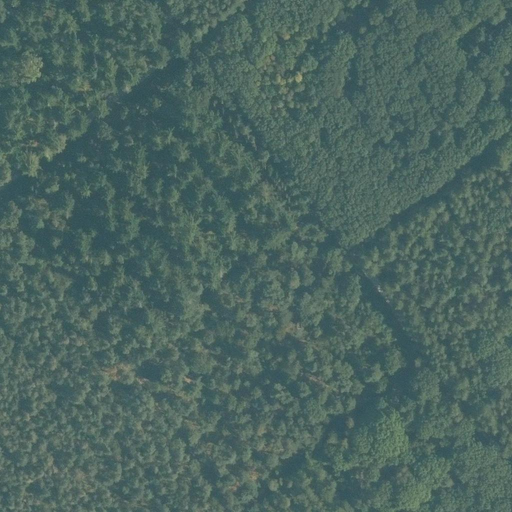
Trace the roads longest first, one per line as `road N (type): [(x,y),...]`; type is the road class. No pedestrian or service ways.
road 1 (track): [(511,122),(346,239),(316,203),(119,349),(236,511)]
road 2 (track): [(196,37),(0,189)]
road 3 (unknown): [(316,203),(196,37)]
road 4 (unknown): [(429,353),(346,239)]
